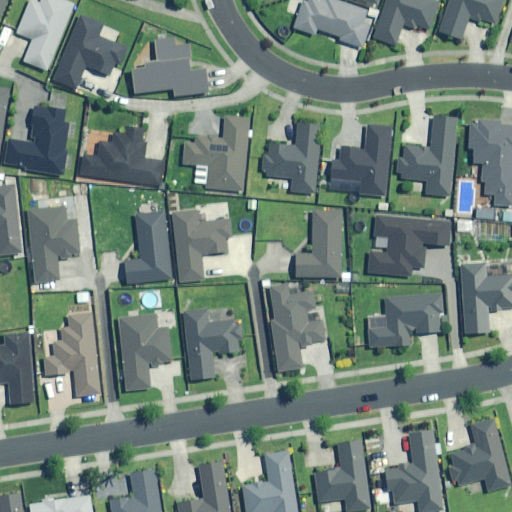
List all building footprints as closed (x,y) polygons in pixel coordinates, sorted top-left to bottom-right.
[(0,0),(0,20),(8,0),(0,0)] [(74,5),(62,0),(30,0),(17,33),(33,40),(24,62),(47,71),(74,5)] [(323,0),(302,0),(302,2),(295,0),(287,0),(285,9),(298,13),(294,28),(316,35),(318,29),(341,37),(340,41),(363,48),(370,26),(363,24),(367,11),(332,0),(323,0)] [(387,0),(374,39),(396,46),(404,22),(431,31),(441,3),(432,0),(387,0)] [(451,0),(441,32),(462,40),(470,17),(496,26),(504,0),(451,0)] [(121,32),(104,25),(82,16),(55,81),(77,90),(86,67),(110,77),(115,65),(120,67),(128,49),(116,44),(121,32)] [(177,46),(176,39),(156,41),(158,61),(133,64),(135,93),(174,90),(175,96),(209,93),(206,69),(191,70),(188,45),(177,46)] [(65,111),(37,107),(31,144),(10,140),(7,165),(63,174),(67,151),(64,151),(69,123),(63,122),(65,111)] [(249,119),(226,117),(224,139),(195,137),(195,142),(186,141),(184,165),(210,168),(208,189),(242,192),(249,119)] [(457,119),(435,117),(432,148),(404,145),(400,180),(429,183),(427,195),(449,197),(457,119)] [(500,123),(473,121),(470,149),(475,150),(474,164),(485,165),(483,184),(487,184),(486,195),(495,196),(494,205),(511,206),(511,126),(500,125),(500,123)] [(321,125),(299,123),(297,145),(271,142),(267,177),(294,180),(293,192),(314,194),(321,125)] [(391,128),(369,126),(367,149),(342,147),(341,162),(333,162),(332,176),(362,178),(361,195),(385,197),(391,128)] [(142,142),(114,138),(113,144),(101,142),(99,157),(84,155),(82,176),(160,186),(164,162),(144,159),(146,143),(142,142)] [(0,256),(22,254),(14,185),(0,186),(0,256)] [(159,213),(158,203),(141,205),(142,214),(136,215),(141,258),(125,260),(128,285),(172,280),(163,212),(159,213)] [(67,222),(65,207),(29,210),(36,284),(60,281),(58,258),(80,256),(77,221),(67,222)] [(199,224),(197,211),(173,214),(181,282),(204,279),(201,255),(227,253),(226,240),(231,240),(229,220),(199,224)] [(342,212),(314,211),(313,254),(298,254),(297,277),(340,278),(342,212)] [(450,223),(377,217),(375,239),(389,240),(388,254),(371,253),(369,274),(411,278),(412,266),(424,267),(425,245),(448,247),(450,223)] [(511,273),(486,275),(485,264),(462,265),(466,334),(489,333),(488,310),(511,308),(511,273)] [(302,369),(300,350),(312,348),(312,344),(325,342),(322,321),(308,323),(306,312),(315,311),(313,293),(289,296),(288,286),(269,288),(278,372),(302,369)] [(409,346),(409,336),(408,329),(418,328),(418,335),(441,334),(439,295),(386,298),(388,330),(370,331),(371,348),(409,346)] [(208,323),(207,310),(185,312),(191,381),(214,379),(212,355),(241,352),(238,321),(208,323)] [(100,396),(91,314),(68,316),(70,328),(62,329),(63,342),(54,343),(56,358),(45,359),(47,376),(75,373),(78,398),(100,396)] [(157,330),(156,315),(120,319),(127,392),(150,389),(148,365),(171,363),(168,329),(157,330)] [(34,403),(28,335),(6,337),(6,347),(0,347),(0,386),(10,386),(12,405),(34,403)] [(458,487),(468,485),(471,496),(489,492),(510,486),(494,420),(472,425),(477,446),(449,452),(458,487)] [(394,492),(396,505),(397,511),(434,511),(443,511),(433,432),(410,435),(414,463),(386,467),(389,492),(394,492)] [(320,504),(328,503),(329,511),(354,511),(370,510),(361,442),(339,444),(342,470),(316,473),(320,504)] [(247,511),(296,511),(288,452),(266,455),(270,483),(243,486),(247,511)] [(178,511),(229,511),(222,463),(201,466),(205,498),(177,502),(178,511)] [(160,511),(155,471),(131,474),(135,497),(106,501),(107,511),(160,511)] [(22,511),(19,494),(0,497),(0,511),(22,511)] [(93,511),(91,496),(31,505),(31,511),(93,511)]
